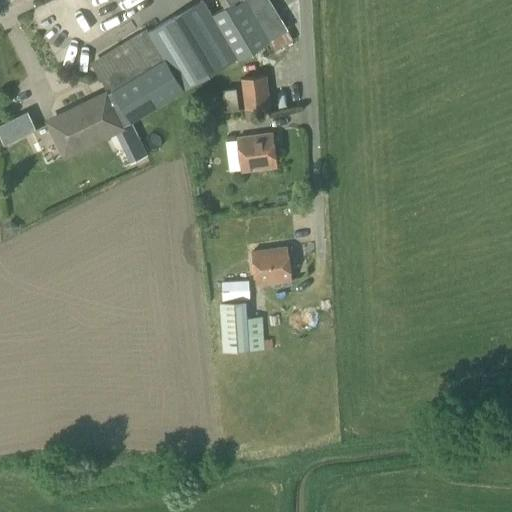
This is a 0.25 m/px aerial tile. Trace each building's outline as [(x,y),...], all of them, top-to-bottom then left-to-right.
[(243,0),(236,4),(234,2),(211,16),(201,1),(97,63),(113,91),(118,99),(131,122),(237,59),(238,61),(268,43),(243,0)] [(243,0),(268,43),(274,53),(293,41),(287,31),(288,31),(269,0),(243,0)] [(245,110),(270,107),(266,77),(241,80),(245,110)] [(225,112),(239,111),(236,89),(222,90),(225,112)] [(64,155),(131,122),(118,99),(113,91),(48,123),(64,155)] [(211,114),(223,113),(221,96),(210,97),(211,114)] [(240,172),(277,167),(272,134),(236,139),(240,172)] [(255,285),(291,280),(287,247),(251,252),(255,285)] [(222,301),(249,300),(248,281),(221,282),(222,301)] [(248,319),(247,302),(219,304),(223,352),(264,349),(262,318),(248,319)]
